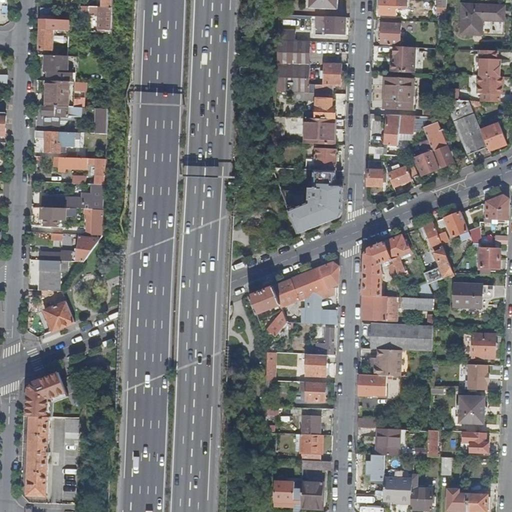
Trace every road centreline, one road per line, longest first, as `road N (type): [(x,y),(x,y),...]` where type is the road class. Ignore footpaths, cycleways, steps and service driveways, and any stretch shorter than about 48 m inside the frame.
road 1 (motorway): [(187,511),(209,0)]
road 2 (motorway): [(164,0),(142,511)]
road 3 (secondary): [(12,369),(354,234)]
road 4 (residential): [(341,511),(354,234)]
road 5 (residential): [(23,39),(16,276)]
road 6 (residential): [(354,234),(363,0)]
road 7 (secondary): [(354,234),(511,170)]
road 8 (residential): [(12,369),(6,511)]
